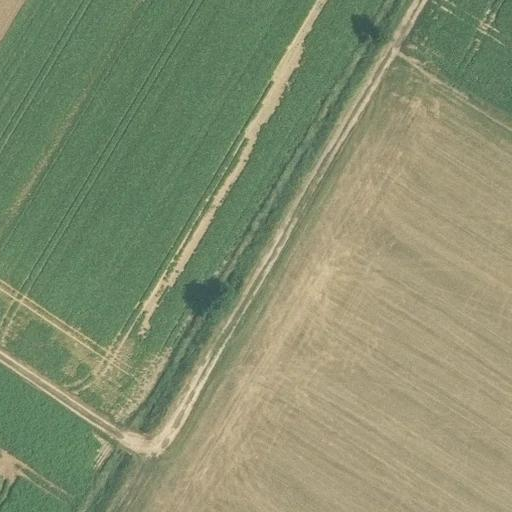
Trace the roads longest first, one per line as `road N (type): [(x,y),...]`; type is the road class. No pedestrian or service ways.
road 1 (track): [(115,511),(420,0)]
road 2 (track): [(152,452),(0,353)]
road 3 (track): [(391,49),(511,123)]
